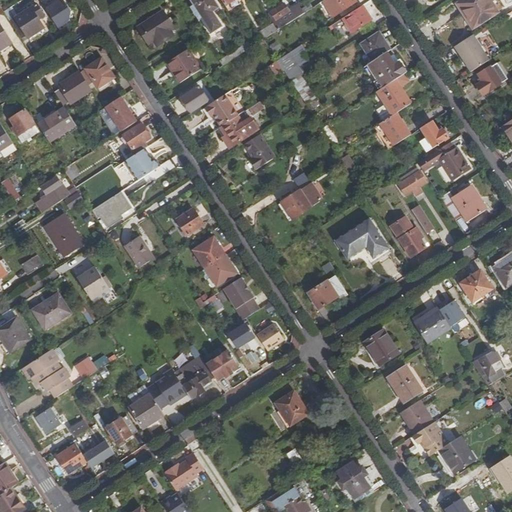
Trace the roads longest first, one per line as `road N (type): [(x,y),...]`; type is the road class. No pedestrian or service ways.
road 1 (residential): [(316,349),(105,22)]
road 2 (residential): [(316,349),(64,511)]
road 3 (residential): [(511,223),(316,349)]
road 4 (residential): [(511,193),(386,0)]
road 5 (residential): [(421,511),(316,349)]
road 6 (residential): [(105,22),(0,91)]
road 7 (residential): [(64,511),(0,407)]
